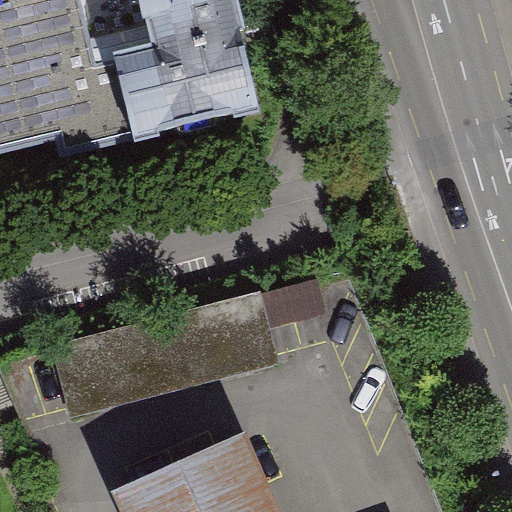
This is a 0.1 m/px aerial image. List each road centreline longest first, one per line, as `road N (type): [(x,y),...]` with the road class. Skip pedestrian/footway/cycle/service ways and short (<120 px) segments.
road 1 (secondary): [(413,0),(511,284)]
road 2 (residential): [(0,302),(270,236)]
